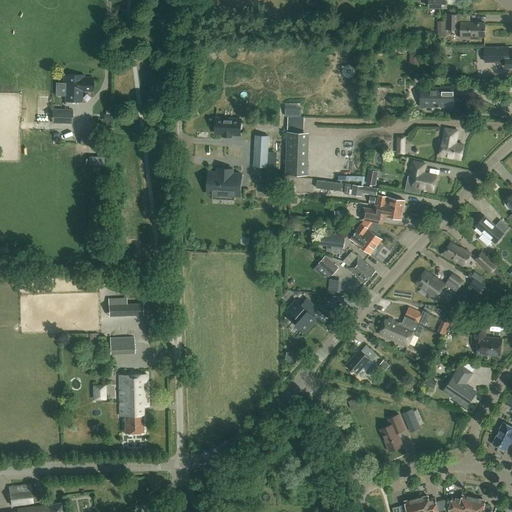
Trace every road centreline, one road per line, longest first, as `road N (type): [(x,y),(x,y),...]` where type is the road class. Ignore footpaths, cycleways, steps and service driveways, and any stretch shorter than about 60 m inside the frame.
road 1 (track): [(191,0),(179,121),(177,348)]
road 2 (tertiary): [(305,372),(511,137)]
road 3 (tertiary): [(0,470),(180,465)]
road 4 (tertiary): [(180,465),(250,430),(305,372)]
road 5 (unclassified): [(359,489),(305,372)]
